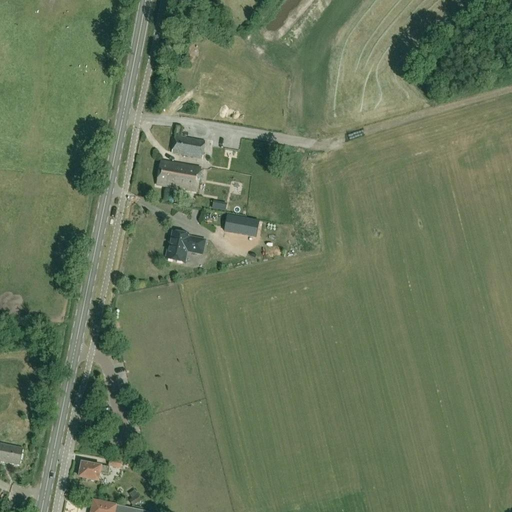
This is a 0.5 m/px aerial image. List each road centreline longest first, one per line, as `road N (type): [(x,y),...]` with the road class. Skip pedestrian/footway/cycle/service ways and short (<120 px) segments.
road 1 (primary): [(41,511),(145,0)]
road 2 (track): [(319,145),(511,89)]
